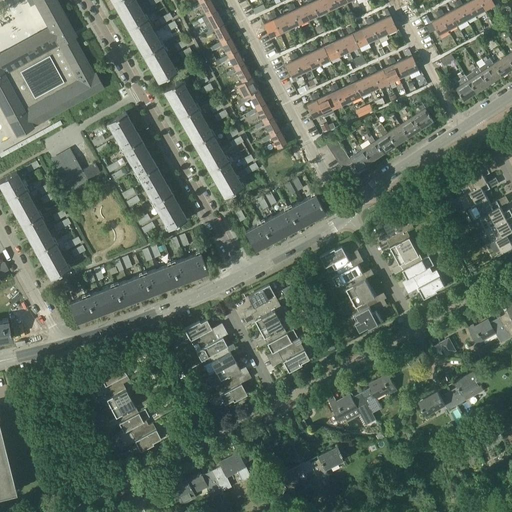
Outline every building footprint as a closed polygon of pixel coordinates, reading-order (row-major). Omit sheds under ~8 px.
[(104,88),(96,72),(96,71),(94,72),(93,73),(93,72),(73,37),(77,35),(77,34),(76,35),(56,0),(34,0),(49,27),(0,54),(0,97),(2,101),(0,104),(17,135),(16,135),(16,136),(34,126),(33,125),(67,106),(103,87),(104,88)] [(111,0),(127,26),(145,16),(136,0),(111,0)] [(210,0),(202,0),(200,1),(207,14),(207,15),(216,10),(210,0)] [(307,0),(308,2),(301,5),(308,20),(318,15),(310,0),(307,0)] [(310,0),(318,15),(327,11),(321,0),(310,0)] [(337,6),(333,0),(321,0),(327,11),(337,6)] [(456,7),(449,10),(457,24),(466,19),(456,0),(455,0),(453,2),(456,7)] [(460,0),(456,0),(466,19),(475,14),(468,1),(462,4),(460,0)] [(469,0),(468,1),(475,14),(485,9),(479,0),(469,0)] [(479,0),(485,9),(494,4),(494,3),(492,0),(479,0)] [(293,3),(289,4),(299,24),(308,20),(301,5),(295,8),(293,3)] [(288,11),(282,14),(289,29),(299,24),(289,4),(287,6),(288,11)] [(387,16),(380,19),(387,33),(397,28),(391,14),(389,15),(387,9),(385,11),(387,16)] [(441,9),(437,10),(448,29),(457,24),(449,10),(443,14),(441,9)] [(202,17),(198,19),(200,23),(204,21),(209,30),(211,30),(214,28),(223,23),(216,10),(207,15),(207,14),(202,17)] [(448,29),(437,10),(435,12),(437,17),(431,21),(438,34),(448,29)] [(274,12),(270,13),(280,33),(289,29),(282,14),(276,17),(274,12)] [(280,33),(270,13),(267,15),(269,20),(263,23),(270,38),(280,33)] [(127,26),(143,54),(161,43),(145,16),(127,26)] [(372,17),(368,18),(377,37),(387,33),(380,19),(374,22),(372,17)] [(367,25),(361,28),(367,42),(377,37),(368,18),(365,20),(367,25)] [(223,23),(214,28),(221,41),(230,36),(223,23)] [(318,33),(325,30),(322,25),(315,28),(318,33)] [(348,34),(342,37),(348,50),(358,46),(349,26),(346,29),(348,34)] [(353,26),(349,26),(358,46),(367,42),(361,28),(355,31),(353,26)] [(329,43),(323,46),(329,59),(339,55),(330,35),(327,38),(329,43)] [(334,35),(330,35),(339,55),(348,50),(342,37),(336,40),(334,35)] [(230,36),(221,41),(228,54),(237,49),(230,36)] [(143,54),(153,72),(158,81),(176,70),(161,43),(143,54)] [(310,51),(304,54),(310,68),(320,64),(311,44),(308,47),(310,51)] [(315,44),(311,44),(320,64),(329,59),(323,46),(317,48),(315,44)] [(237,49),(228,54),(235,68),(244,63),(237,49)] [(407,56),(401,59),(408,73),(418,68),(412,54),(411,55),(409,49),(406,52),(407,56)] [(296,52),(292,53),(301,72),(310,68),(304,54),(298,57),(296,52)] [(213,53),(205,57),(208,64),(217,60),(213,53)] [(301,72),(292,53),(289,55),(291,60),(284,63),(291,77),(301,72)] [(455,60),(451,53),(440,59),(443,64),(451,60),(452,62),(455,60)] [(501,74),(511,66),(511,63),(506,54),(493,63),(501,74)] [(219,59),(215,62),(217,65),(227,60),(225,56),(219,59)] [(393,57),(389,58),(398,77),(408,73),(401,59),(395,62),(393,57)] [(488,83),(501,74),(493,63),(489,57),(484,60),(483,61),(485,63),(478,67),(481,71),(488,83)] [(389,65),(383,68),(389,82),(392,88),(396,86),(393,80),(398,77),(389,58),(387,60),(389,65)] [(468,79),(475,91),(488,83),(481,71),(478,67),(475,62),(470,66),(473,71),(466,76),(468,79)] [(244,63),(235,68),(242,81),(251,76),(244,63)] [(370,74),(363,77),(370,90),(379,86),(370,66),(367,69),(369,72),(370,74)] [(374,66),(370,66),(379,86),(389,82),(383,68),(376,71),(374,66)] [(464,73),(464,74),(459,76),(460,78),(452,84),(462,99),(464,98),(465,100),(468,97),(467,96),(475,91),(468,79),(466,76),(464,73)] [(351,83),(344,86),(351,99),(360,95),(351,75),(349,78),(351,83)] [(355,75),(351,75),(360,95),(370,90),(363,77),(357,80),(355,75)] [(242,81),(236,84),(243,97),(246,95),(246,96),(249,94),(258,89),(251,76),(242,81)] [(178,116),(196,105),(181,79),(163,89),(178,116)] [(341,104),(332,84),(329,87),(332,92),(325,95),(331,108),(341,104)] [(341,104),(351,99),(344,86),(338,89),(336,84),(332,84),(341,104)] [(258,89),(249,94),(256,107),(266,102),(258,89)] [(322,113),(331,108),(325,95),(319,97),(316,92),(313,93),(322,113)] [(322,113),(313,93),(310,95),(312,100),(306,104),(312,117),(322,113)] [(374,100),(377,105),(384,102),(382,97),(374,100)] [(420,111),(412,116),(420,127),(433,119),(425,107),(419,98),(414,102),(420,111)] [(266,102),(256,107),(263,121),(273,116),(266,102)] [(212,132),(196,105),(178,116),(194,143),(212,132)] [(356,110),(359,116),(368,112),(365,106),(356,110)] [(253,109),(245,113),(247,117),(255,113),(253,109)] [(122,148),(141,138),(126,111),(107,121),(122,148)] [(375,113),(371,115),(375,122),(379,119),(375,113)] [(273,116),(263,121),(270,134),(280,129),(273,116)] [(412,116),(399,124),(407,136),(420,127),(412,116)] [(374,140),(382,152),(395,144),(387,132),(384,127),(381,123),(376,126),(382,135),(374,140)] [(399,124),(387,132),(395,144),(407,136),(399,124)] [(270,134),(267,135),(269,139),(272,138),(277,147),(287,142),(280,129),(270,134)] [(382,152),(374,140),(369,131),(364,134),(366,138),(367,138),(370,143),(362,148),(370,160),(382,152)] [(209,169),(227,159),(212,132),(194,143),(209,169)] [(326,143),(329,149),(339,142),(336,137),(326,143)] [(138,175),(156,164),(141,138),(122,148),(138,175)] [(329,149),(332,153),(342,147),(339,142),(329,149)] [(345,152),(342,147),(332,153),(336,158),(345,152)] [(100,172),(95,162),(82,170),(70,148),(52,158),(70,190),(88,180),(87,179),(100,172)] [(362,148),(349,157),(352,162),(356,169),(370,160),(362,148)] [(345,152),(336,158),(339,163),(349,157),(345,152)] [(352,162),(349,157),(339,163),(342,169),(352,162)] [(478,163),(474,157),(469,160),(473,167),(478,163)] [(242,186),(227,159),(209,169),(224,196),(242,186)] [(153,202),(171,191),(156,164),(138,175),(153,202)] [(458,181),(465,193),(487,181),(484,175),(490,172),(487,166),(481,169),(458,181)] [(0,184),(3,190),(5,195),(24,185),(16,171),(0,179),(0,184)] [(459,196),(466,209),(488,197),(484,190),(491,187),(487,181),(465,193),(459,196)] [(39,212),(24,185),(5,195),(18,217),(21,222),(39,212)] [(171,191),(153,202),(168,228),(187,218),(171,191)] [(315,193),(287,208),(297,226),(325,211),(315,193)] [(491,203),(488,197),(466,209),(472,221),(478,218),(478,217),(500,206),(497,199),(491,203)] [(504,212),(500,206),(478,217),(478,218),(485,230),(511,214),(511,212),(510,208),(504,212)] [(287,208),(259,223),(269,241),(297,226),(287,208)] [(389,232),(392,237),(393,237),(407,230),(414,226),(405,209),(390,217),(391,219),(384,222),(389,232)] [(54,240),(39,212),(21,222),(30,239),(36,250),(54,240)] [(511,222),(511,214),(485,230),(491,241),(491,242),(511,231),(511,227),(510,224),(511,222)] [(444,221),(437,224),(440,231),(447,227),(444,221)] [(269,241),(259,223),(245,230),(255,249),(269,241)] [(390,245),(395,255),(415,244),(407,230),(393,237),(392,237),(387,240),(390,245)] [(511,238),(511,231),(491,242),(491,241),(485,245),(492,258),(511,246),(511,242),(510,239),(511,238)] [(69,268),(54,240),(36,250),(51,278),(69,268)] [(455,241),(448,245),(451,250),(452,250),(458,247),(457,246),(456,245),(455,241)] [(458,244),(456,245),(457,246),(458,247),(460,251),(466,248),(462,242),(458,244)] [(403,269),(423,259),(422,258),(420,253),(415,244),(395,255),(400,263),(403,269)] [(329,271),(336,268),(350,260),(347,254),(342,245),(336,248),(335,247),(320,255),(326,266),(329,271)] [(171,262),(179,282),(208,271),(200,251),(171,262)] [(413,275),(416,281),(433,272),(430,266),(434,264),(429,255),(422,258),(423,259),(403,269),(408,278),(413,275)] [(336,268),(339,273),(332,277),(337,286),(344,282),(363,272),(358,262),(353,265),(350,260),(336,268)] [(149,293),(179,282),(171,262),(142,274),(149,293)] [(437,269),(433,272),(416,281),(419,286),(424,297),(438,290),(437,289),(445,284),(440,275),(437,269)] [(366,277),(363,272),(344,282),(351,297),(371,286),(366,277)] [(113,285),(120,304),(149,293),(142,274),(113,285)] [(253,305),(256,310),(256,311),(277,299),(274,294),(269,283),(253,291),(254,292),(248,296),(253,305)] [(91,316),(120,304),(113,285),(83,296),(91,316)] [(351,297),(359,311),(360,312),(374,304),(379,301),(376,295),(371,286),(351,297)] [(318,295),(310,299),(313,303),(320,299),(318,295)] [(91,316),(83,296),(69,302),(76,321),(91,316)] [(281,307),(277,299),(256,311),(256,310),(251,313),(254,319),(259,328),(278,317),(275,310),(281,307)] [(377,309),(374,304),(360,312),(359,311),(352,315),(360,330),(369,325),(370,327),(383,320),(377,309)] [(499,316),(511,337),(511,336),(511,305),(506,308),(508,311),(499,316)] [(511,337),(499,316),(491,321),(489,318),(475,326),(474,324),(468,327),(478,345),(485,342),(483,339),(496,332),(501,342),(511,337)] [(283,326),(278,317),(259,328),(263,336),(264,337),(267,342),(267,343),(286,332),(283,326)] [(193,345),(197,342),(214,333),(211,327),(206,318),(200,321),(199,320),(175,333),(179,340),(185,337),(186,339),(189,337),(190,339),(193,345)] [(0,320),(0,340),(12,338),(8,320),(0,320)] [(293,328),(286,332),(267,343),(271,351),(276,348),(280,354),(297,345),(296,345),(293,339),(298,337),(293,328)] [(329,337),(325,330),(320,334),(324,340),(329,337)] [(436,334),(441,342),(433,346),(435,353),(444,349),(447,354),(456,350),(449,338),(448,338),(444,330),(436,334)] [(217,338),(214,333),(197,342),(200,347),(196,350),(201,359),(202,359),(227,345),(222,336),(217,338)] [(300,342),(296,345),(297,345),(280,354),(282,360),(288,370),(301,363),(300,362),(309,357),(304,348),(300,342)] [(208,374),(215,370),(235,359),(230,350),(227,345),(202,359),(205,364),(203,365),(208,374)] [(418,356),(408,362),(416,376),(419,377),(424,367),(418,356)] [(214,383),(217,388),(238,377),(243,374),(235,359),(215,370),(220,378),(215,381),(214,383)] [(105,384),(108,390),(123,383),(129,379),(126,373),(121,362),(105,370),(106,372),(100,375),(105,385),(105,384)] [(372,412),(373,412),(382,407),(377,397),(390,390),(391,393),(397,389),(392,379),(396,377),(392,368),(381,373),(381,374),(382,376),(369,383),(370,387),(361,392),(372,412)] [(450,390),(458,404),(466,399),(467,400),(484,390),(480,383),(482,382),(475,369),(455,380),(456,381),(454,381),(457,386),(450,390)] [(217,388),(224,403),(232,398),(233,400),(247,393),(238,377),(217,388)] [(161,381),(166,390),(172,387),(167,378),(161,381)] [(108,390),(103,392),(106,398),(111,407),(130,397),(126,388),(123,383),(108,390)] [(458,404),(450,390),(442,395),(440,390),(438,391),(438,390),(419,401),(426,414),(445,404),(448,409),(458,404)] [(372,412),(361,392),(352,396),(351,393),(337,401),(336,398),(329,402),(340,420),(346,417),(348,420),(361,413),(366,424),(376,419),(373,412),(372,412)] [(130,397),(111,407),(116,416),(118,421),(118,422),(138,411),(135,406),(130,397)] [(145,407),(138,411),(118,422),(123,431),(128,428),(131,434),(149,424),(148,424),(146,419),(150,417),(145,407)] [(304,418),(300,421),(304,429),(308,426),(304,418)] [(149,424),(131,434),(134,439),(140,450),(153,443),(152,441),(161,437),(156,428),(155,428),(152,422),(148,424),(149,424)] [(11,486),(15,485),(11,469),(7,470),(4,458),(8,457),(4,441),(0,441),(0,429),(1,429),(0,425),(0,495),(12,492),(11,486)] [(319,458),(310,462),(310,463),(313,468),(318,479),(327,474),(325,468),(344,459),(337,445),(317,455),(319,458)] [(248,447),(242,450),(247,461),(253,458),(248,447)] [(220,465),(211,470),(221,490),(231,485),(226,476),(237,471),(242,481),(251,476),(237,450),(231,453),(232,455),(218,462),(220,465)] [(318,479),(313,468),(310,463),(310,462),(309,459),(300,464),(299,464),(280,474),(292,498),(300,494),(294,484),(306,478),(309,483),(318,479)] [(221,490),(211,470),(202,474),(200,471),(186,478),(185,476),(173,482),(182,501),(195,494),(194,492),(207,486),(211,495),(221,490)] [(324,490),(328,499),(339,493),(337,488),(333,491),(331,487),(324,490)]
